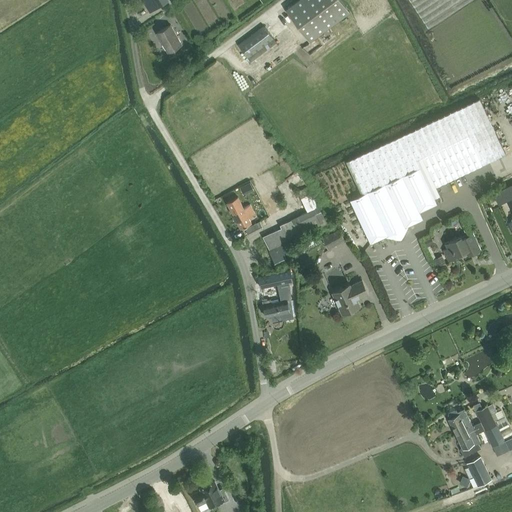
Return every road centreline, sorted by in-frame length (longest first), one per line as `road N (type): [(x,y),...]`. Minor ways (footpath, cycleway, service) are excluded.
road 1 (unclassified): [(266,405),(245,277),(146,105)]
road 2 (tertiary): [(266,405),(511,279)]
road 3 (tertiary): [(85,511),(266,405)]
